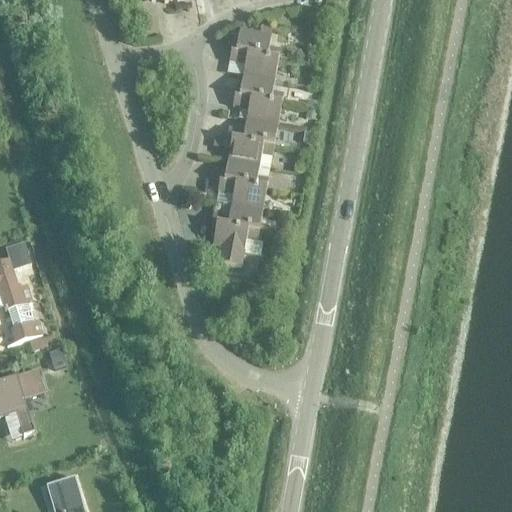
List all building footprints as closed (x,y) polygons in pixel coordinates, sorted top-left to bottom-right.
[(259,31),(258,38),(270,40),(272,33),(259,31)] [(268,52),(270,40),(258,38),(239,35),(237,47),(232,46),(230,56),(277,64),(279,54),(268,52)] [(277,64),(230,56),(228,65),(244,68),(242,80),(274,85),(277,64)] [(274,85),(242,80),(240,91),(235,90),(234,100),(281,109),(283,99),(272,97),(274,85)] [(281,109),(234,100),(232,110),(248,113),(246,124),(277,130),(281,109)] [(308,104),(306,112),(318,114),(320,106),(308,104)] [(306,114),(305,122),(316,124),(317,116),(306,114)] [(277,130),(246,124),(243,136),(228,133),(226,143),(273,151),(277,130)] [(302,136),(301,147),(309,148),(310,138),(302,136)] [(214,141),(212,150),(224,152),(226,143),(214,141)] [(272,161),(273,151),(226,143),(224,152),(229,153),(227,165),(259,170),(261,159),(272,161)] [(259,170),(227,165),(225,176),(220,175),(218,185),(266,194),(267,184),(256,182),(259,170)] [(270,168),(269,184),(291,186),(292,170),(270,168)] [(266,194),(218,185),(217,195),(232,198),(230,209),(262,215),(266,194)] [(185,190),(183,200),(195,202),(197,192),(185,190)] [(182,201),(181,210),(190,212),(192,203),(182,201)] [(213,218),(211,228),(258,236),(262,215),(230,209),(228,221),(213,218)] [(258,236),(211,228),(209,237),(214,238),(212,250),(218,252),(216,267),(241,271),(243,256),(245,244),(256,246),(258,236)] [(0,302),(4,317),(8,316),(14,334),(10,336),(13,348),(5,351),(5,353),(43,341),(38,326),(34,328),(28,310),(33,308),(27,289),(17,292),(12,276),(30,271),(23,248),(5,254),(9,265),(0,267),(0,302)] [(219,304),(218,312),(228,314),(230,306),(219,304)] [(29,347),(31,355),(56,347),(54,339),(29,347)] [(17,382),(0,387),(0,422),(16,418),(23,441),(34,437),(24,405),(36,402),(32,390),(43,387),(39,376),(17,382)] [(81,511),(73,484),(45,493),(50,511),(81,511)]
